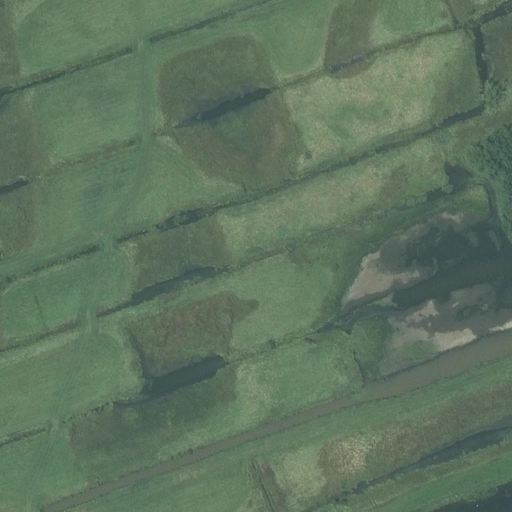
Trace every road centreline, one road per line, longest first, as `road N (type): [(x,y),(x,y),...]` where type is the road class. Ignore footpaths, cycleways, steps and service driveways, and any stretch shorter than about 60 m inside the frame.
road 1 (track): [(28,511),(93,336),(90,306),(109,254),(108,232),(143,148),(137,0)]
road 2 (track): [(385,511),(511,463)]
